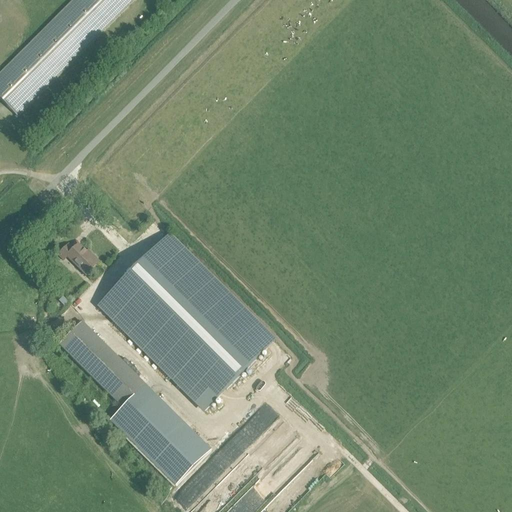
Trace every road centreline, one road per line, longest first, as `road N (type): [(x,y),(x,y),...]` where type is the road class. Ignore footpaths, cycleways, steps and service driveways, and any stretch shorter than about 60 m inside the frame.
road 1 (unclassified): [(232,0),(40,194)]
road 2 (track): [(396,511),(261,377),(210,431)]
